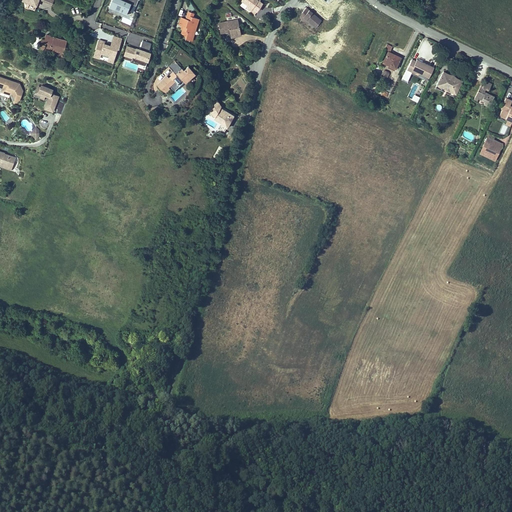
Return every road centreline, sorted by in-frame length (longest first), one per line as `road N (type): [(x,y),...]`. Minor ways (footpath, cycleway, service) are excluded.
road 1 (track): [(168,511),(159,430),(256,82)]
road 2 (tertiary): [(511,72),(373,0)]
